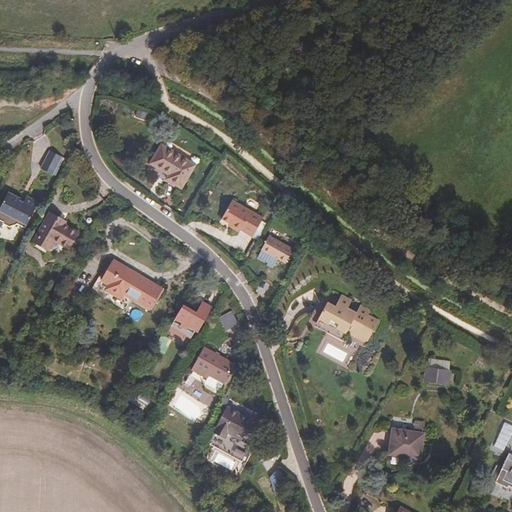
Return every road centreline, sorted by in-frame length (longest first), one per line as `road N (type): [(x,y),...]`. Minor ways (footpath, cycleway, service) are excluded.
road 1 (tertiary): [(90,88),(91,145),(111,182),(219,265),(245,300),(320,511)]
road 2 (track): [(511,312),(410,258),(221,105),(150,63)]
road 3 (tertiary): [(262,0),(126,48),(98,70),(90,88)]
